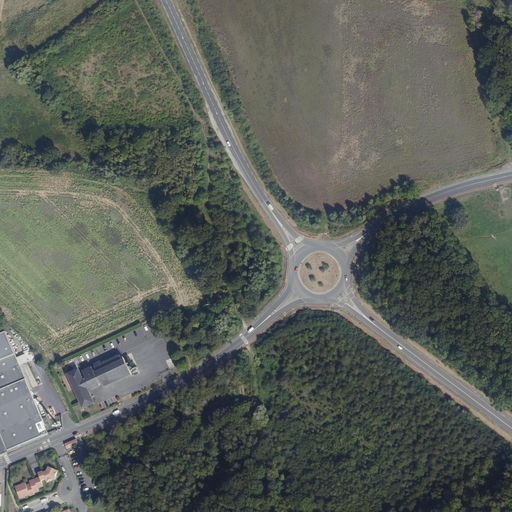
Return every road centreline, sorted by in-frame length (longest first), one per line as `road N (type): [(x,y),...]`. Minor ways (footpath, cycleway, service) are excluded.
road 1 (secondary): [(268,207),(166,0)]
road 2 (tertiary): [(77,430),(189,377),(257,326)]
road 3 (secondary): [(369,321),(511,428)]
road 4 (tertiary): [(367,232),(428,198),(511,175)]
road 5 (track): [(212,209),(248,334)]
